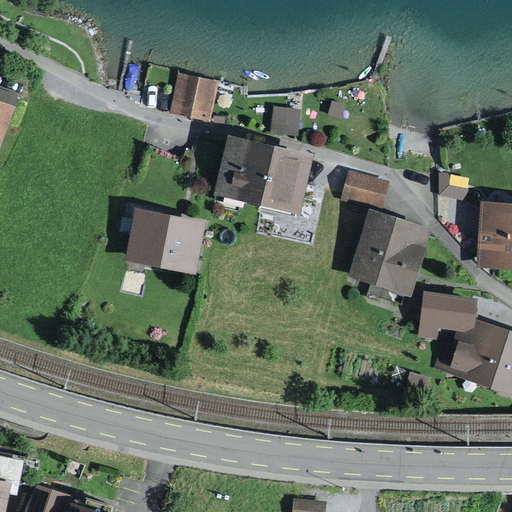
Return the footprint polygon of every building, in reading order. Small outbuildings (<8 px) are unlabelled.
[(179,77),(172,111),(191,114),(198,80),(179,77)] [(210,118),(217,84),(198,80),(191,114),(210,118)] [(0,101),(18,105),(20,91),(0,87),(0,101)] [(230,141),(218,190),(262,200),(273,151),(230,141)] [(147,149),(135,180),(165,192),(177,161),(147,149)] [(296,209),(307,159),(273,151),(262,200),(296,209)] [(349,173),(343,196),(378,205),(384,183),(349,173)] [(487,210),(484,261),(511,262),(511,238),(510,239),(511,211),(487,210)] [(139,214),(131,256),(192,268),(200,226),(139,214)] [(401,305),(412,269),(415,270),(426,235),(372,219),(357,269),(377,275),(370,299),(379,302),(380,298),(401,305)] [(425,295),(422,317),(468,324),(471,302),(425,295)] [(449,370),(450,364),(495,379),(501,362),(494,360),(502,335),(481,328),(475,345),(462,341),(459,350),(443,345),(437,367),(449,370)] [(511,338),(502,335),(494,360),(501,362),(495,379),(511,383),(511,338)] [(15,482),(19,462),(0,458),(0,511),(2,511),(7,487),(15,482)] [(37,489),(29,511),(72,511),(75,504),(37,489)] [(86,504),(76,501),(75,504),(72,511),(111,511),(113,506),(87,498),(86,504)] [(323,511),(324,504),(295,501),(293,511),(323,511)]
